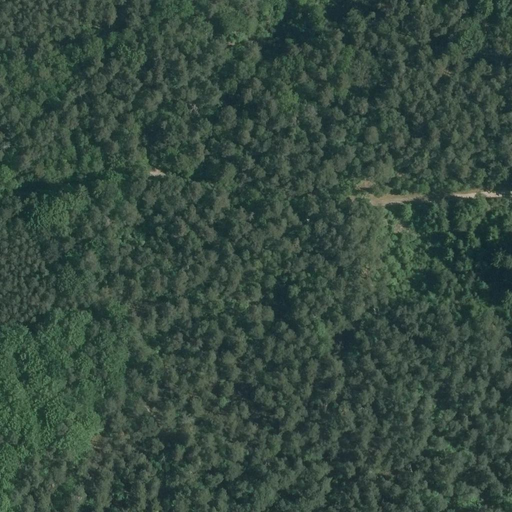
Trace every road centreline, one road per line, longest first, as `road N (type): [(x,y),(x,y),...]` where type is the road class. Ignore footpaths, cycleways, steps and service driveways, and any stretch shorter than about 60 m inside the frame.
road 1 (track): [(244,196),(261,225),(376,340),(511,497)]
road 2 (track): [(511,192),(386,202),(244,196)]
road 3 (track): [(203,186),(147,173),(33,193)]
